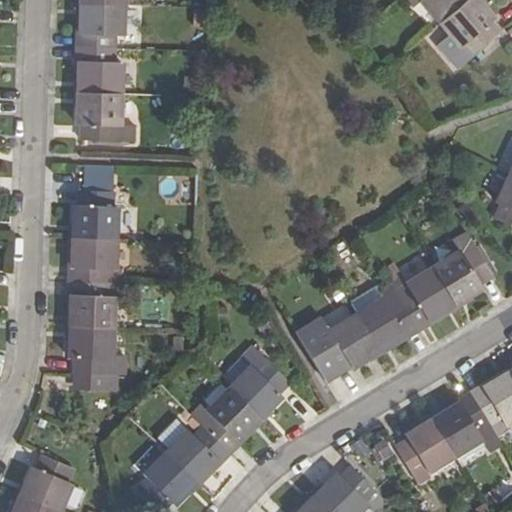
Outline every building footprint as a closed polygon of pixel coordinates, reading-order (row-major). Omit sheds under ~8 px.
[(420,0),(420,1),(439,24),(468,0),(420,0)] [(495,21),(476,0),(468,0),(439,24),(461,50),(465,47),(475,57),(500,36),(491,24),(495,21)] [(78,37),(77,51),(114,53),(115,39),(125,39),(126,7),(81,6),(80,37),(78,37)] [(79,62),(78,94),(122,96),(123,65),(114,64),(114,53),(77,51),(77,62),(79,62)] [(121,128),(122,96),(78,94),(77,126),(81,126),(81,142),(115,143),(116,128),(121,128)] [(511,175),(510,175),(497,204),(499,206),(493,220),(511,228),(511,175)] [(73,238),(116,239),(117,208),(113,208),(114,193),(78,192),(78,206),(73,206),(73,238)] [(69,269),(68,284),(106,285),(107,272),(115,272),(116,239),(73,238),(72,269),(69,269)] [(461,252),(433,268),(456,306),(483,289),(481,285),(494,277),(476,248),(464,256),(461,252)] [(411,293),(400,299),(420,331),(430,325),(429,322),(456,306),(433,268),(406,285),(411,293)] [(71,296),(69,327),(113,328),(114,297),(106,297),(106,285),(68,284),(68,296),(71,296)] [(357,315),(380,352),(407,335),(408,338),(420,331),(400,299),(388,305),(384,298),(357,315)] [(380,352),(357,315),(330,332),(332,336),(321,343),(339,372),(350,365),(352,369),(380,352)] [(112,362),(113,328),(69,327),(69,359),(72,359),(71,374),(106,376),(106,361),(112,362)] [(228,389),(259,420),(282,397),(280,394),(290,384),(254,348),(242,359),(250,368),(228,389)] [(481,387),(471,394),(491,426),(501,420),(506,427),(511,423),(511,376),(510,374),(484,390),(481,387)] [(259,420),(228,389),(206,412),(212,419),(204,427),(231,454),(240,445),(237,443),(259,420)] [(461,403),(433,420),(456,457),(484,440),(479,432),(491,426),(471,394),(460,401),(461,403)] [(168,451),(188,431),(175,419),(156,439),(168,451)] [(456,457),(433,420),(406,436),(408,440),(396,447),(414,477),(427,469),(429,473),(456,457)] [(194,437),(188,431),(168,451),(166,453),(196,484),(219,462),(222,463),(231,454),(204,427),(194,437)] [(196,484),(166,453),(143,476),(147,480),(138,490),(160,511),(163,511),(171,504),(174,506),(196,484)] [(32,468),(20,497),(55,511),(61,511),(73,486),(68,484),(74,470),(42,456),(36,470),(32,468)] [(337,476),(315,498),(329,511),(363,511),(369,506),(365,502),(375,491),(350,467),(341,478),(337,476)] [(55,511),(20,497),(13,511),(55,511)] [(329,511),(315,498),(301,511),(329,511)]
